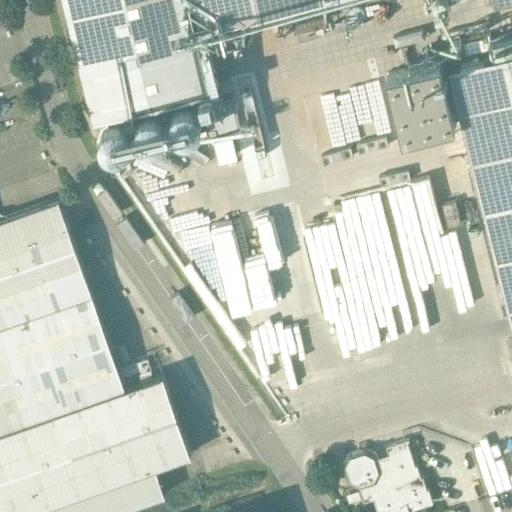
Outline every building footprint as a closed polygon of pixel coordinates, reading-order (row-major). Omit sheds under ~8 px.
[(211,89),(196,29),(313,0),(64,0),(92,118),(211,89)] [(511,50),(449,66),(511,321),(511,50)] [(403,137),(456,123),(439,58),(386,72),(403,137)] [(210,135),(241,128),(234,96),(202,104),(210,135)] [(441,232),(429,166),(329,184),(349,297),(339,299),(348,347),(396,339),(394,327),(427,321),(419,279),(437,276),(443,309),(469,304),(456,229),(441,232)] [(0,511),(20,511),(191,453),(163,373),(125,386),(59,197),(0,217),(0,511)] [(322,339),(256,341),(257,369),(272,369),(273,385),(287,384),(286,371),(312,370),(311,356),(323,355),(322,339)] [(348,481),(359,487),(364,500),(373,497),(377,511),(381,511),(383,511),(409,511),(409,509),(433,502),(428,488),(427,488),(423,476),(421,476),(417,463),(415,464),(407,439),(386,446),(389,454),(378,458),(376,453),(365,447),(348,453),(343,464),(348,481)] [(511,446),(498,452),(510,481),(511,480),(511,446)]
